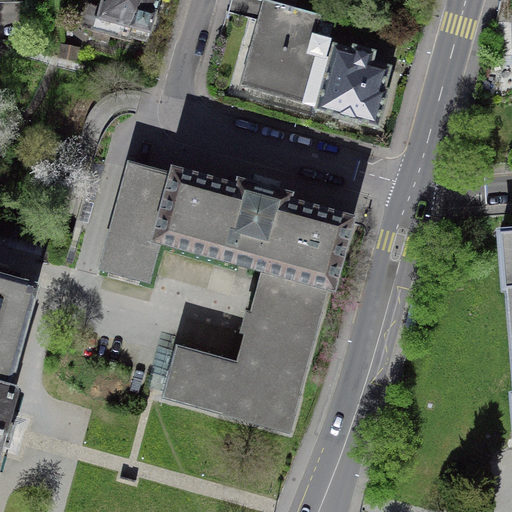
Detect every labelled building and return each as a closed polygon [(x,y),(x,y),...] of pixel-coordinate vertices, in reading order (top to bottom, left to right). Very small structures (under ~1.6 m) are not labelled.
[(155,13),(158,0),(103,0),(101,9),(88,5),(82,27),(94,30),(92,37),(109,41),(110,35),(129,40),(130,37),(138,39),(140,34),(141,30),(150,32),(156,13),(155,13)] [(264,0),(240,86),(318,108),(317,109),(336,115),(336,116),(358,122),(358,121),(377,126),(387,91),(383,90),(389,69),(370,64),(372,59),(373,54),(354,48),(353,52),(335,47),(332,56),(325,54),(329,41),(315,37),(321,15),(293,8),(264,0)] [(511,22),(498,23),(499,56),(511,55),(511,22)] [(78,47),(64,43),(64,57),(75,60),(76,54),(78,47)] [(149,282),(160,241),(231,260),(231,261),(257,268),(257,267),(264,269),(251,314),(247,313),(245,319),(246,319),(244,326),(243,326),(242,332),(246,333),(238,364),(177,347),(164,397),(224,413),(223,413),(289,431),(298,396),(298,395),(327,287),(333,289),(352,219),(288,202),(290,196),(276,192),(277,189),(276,189),(276,187),(266,184),(255,182),(255,183),(254,183),(253,186),(239,182),(237,188),(173,170),(172,175),(129,163),(100,269),(149,282)] [(511,230),(499,231),(504,289),(508,289),(511,338),(511,394),(511,398),(511,230)] [(0,448),(1,446),(2,446),(3,444),(8,445),(9,441),(8,440),(10,434),(12,427),(13,427),(15,423),(9,421),(10,419),(9,419),(16,391),(14,391),(15,388),(10,386),(37,288),(36,287),(36,286),(0,275),(0,448)] [(411,341),(421,306),(411,303),(401,338),(411,341)]
